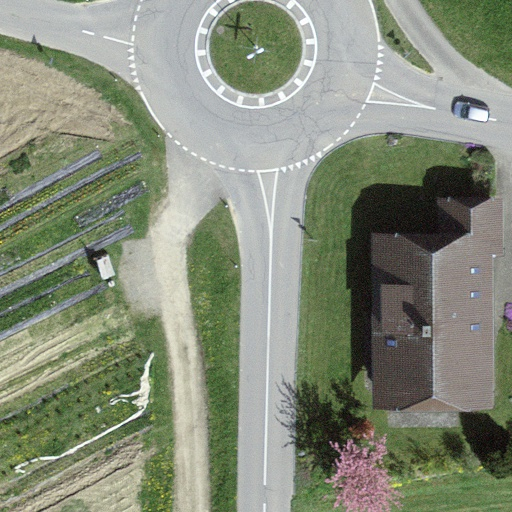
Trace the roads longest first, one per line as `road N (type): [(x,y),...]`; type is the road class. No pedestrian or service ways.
road 1 (track): [(187,511),(170,219),(224,137)]
road 2 (tertiary): [(268,144),(265,511)]
road 3 (unclassified): [(343,84),(511,123)]
road 4 (tertiary): [(0,7),(164,49)]
road 5 (track): [(505,121),(402,0)]
road 6 (tertiary): [(164,49),(168,77),(199,123),(224,137),(268,144)]
